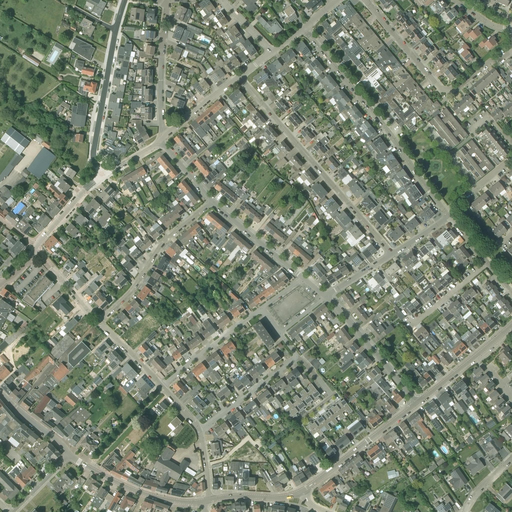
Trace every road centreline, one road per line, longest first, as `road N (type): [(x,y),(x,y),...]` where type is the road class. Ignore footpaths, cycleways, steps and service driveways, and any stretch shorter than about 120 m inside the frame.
road 1 (residential): [(391,254),(239,77)]
road 2 (residential): [(442,212),(301,28)]
road 3 (residential): [(99,322),(171,232),(212,202)]
road 4 (tertiary): [(101,175),(94,144),(115,30)]
road 5 (tertiary): [(301,490),(417,403)]
road 6 (tertiary): [(200,501),(143,493),(69,453)]
road 7 (residential): [(417,403),(326,296)]
road 8 (residential): [(161,139),(161,1)]
road 9 (residential): [(259,308),(162,386)]
road 10 (tertiary): [(417,403),(511,322)]
road 11 (residential): [(444,93),(364,0)]
road 12 (residential): [(199,430),(296,356)]
